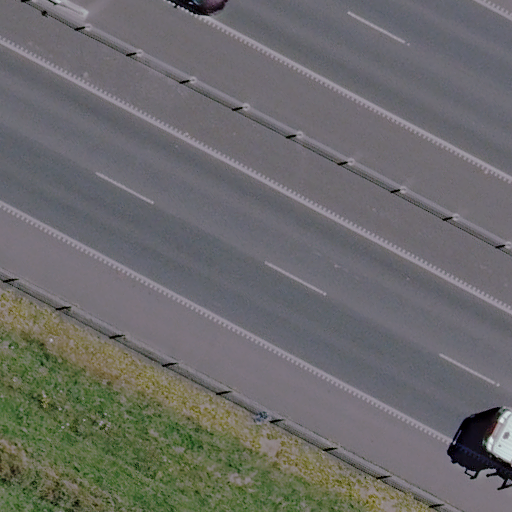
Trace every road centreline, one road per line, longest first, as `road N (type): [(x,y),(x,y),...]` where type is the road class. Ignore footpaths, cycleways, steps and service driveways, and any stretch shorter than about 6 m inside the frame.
road 1 (motorway): [(511,379),(0,108)]
road 2 (motorway): [(338,0),(511,92)]
